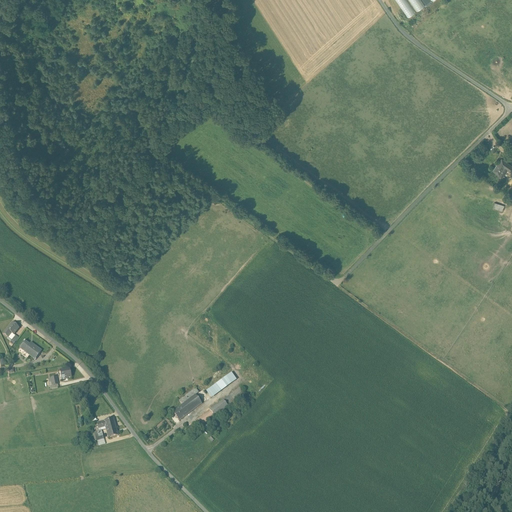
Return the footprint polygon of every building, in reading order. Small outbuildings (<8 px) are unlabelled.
[(511,171),(511,166),(501,159),(493,171),(499,175),(504,167),(507,169),(511,173),(511,171)] [(499,175),(498,176),(501,178),(507,169),(504,167),(499,175)] [(504,206),(494,203),(492,208),(502,211),(504,206)] [(19,328),(13,323),(7,329),(11,333),(13,334),(19,328)] [(13,334),(11,333),(8,337),(15,343),(18,338),(13,334)] [(25,341),(19,348),(35,360),(41,350),(30,342),(29,344),(25,341)] [(69,369),(60,371),(62,380),(68,379),(68,378),(71,378),(69,369)] [(218,370),(208,378),(210,381),(221,374),(218,370)] [(211,398),(237,380),(231,373),(206,391),(211,398)] [(58,387),(58,385),(53,386),(51,378),(48,378),(50,389),(58,387)] [(239,388),(223,400),(228,407),(231,405),(233,407),(246,397),(239,388)] [(195,389),(178,401),(182,406),(195,395),(195,396),(199,393),(195,389)] [(182,406),(179,408),(185,416),(202,404),(195,396),(195,395),(182,406)] [(223,400),(209,410),(214,416),(214,417),(228,407),(223,400)] [(179,408),(172,413),(178,422),(185,416),(179,408)] [(209,410),(195,421),(199,427),(214,416),(209,410)] [(113,418),(104,421),(106,426),(107,429),(116,427),(113,418)] [(116,427),(107,429),(109,437),(118,435),(116,427)] [(105,444),(102,431),(95,432),(98,446),(105,444)]
